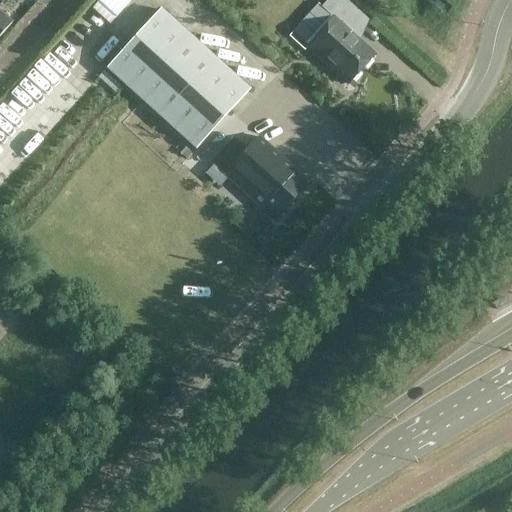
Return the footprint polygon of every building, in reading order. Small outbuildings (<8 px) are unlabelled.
[(350,85),(376,56),(352,35),(366,19),(344,0),(329,0),(321,9),(333,19),(308,48),(350,85)] [(195,150),(249,91),(160,11),(106,70),(195,150)] [(0,37),(11,25),(0,15),(0,37)] [(210,164),(223,176),(261,210),(263,208),(276,220),(306,186),(293,174),(295,171),(257,138),(246,150),(233,139),(210,164)] [(217,185),(225,184),(223,176),(215,177),(217,185)]
